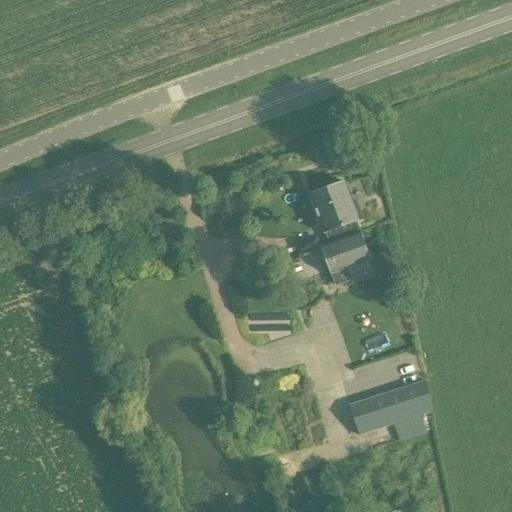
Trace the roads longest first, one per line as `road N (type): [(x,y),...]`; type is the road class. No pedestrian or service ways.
road 1 (secondary): [(0,202),(511,18)]
road 2 (unclassified): [(0,162),(430,0)]
